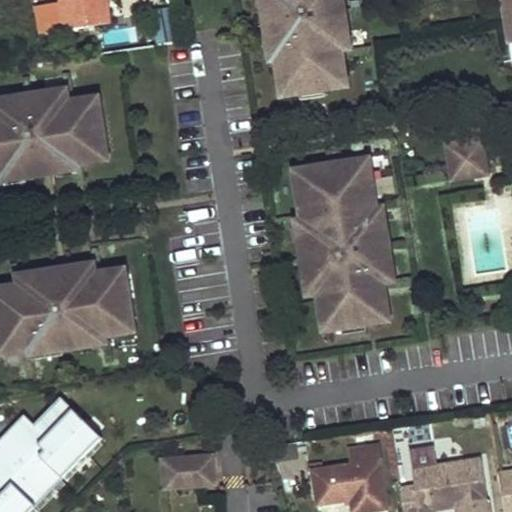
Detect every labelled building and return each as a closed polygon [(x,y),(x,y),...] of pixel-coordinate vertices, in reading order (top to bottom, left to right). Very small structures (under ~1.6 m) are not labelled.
[(64,0),(66,9),(49,11),(53,34),(90,29),(86,0),(64,0)] [(86,0),(90,29),(111,26),(107,0),(86,0)] [(263,0),(271,49),(275,48),(283,98),(302,95),(301,90),(344,83),(342,69),(347,69),(343,38),(350,37),(343,0),(263,0)] [(0,108),(0,176),(15,174),(16,178),(67,170),(67,167),(90,163),(89,155),(107,152),(99,98),(69,103),(68,98),(56,100),(55,93),(4,101),(5,108),(0,108)] [(486,169),(482,140),(448,146),(453,180),(480,176),(478,170),(486,169)] [(361,172),(360,161),(305,170),(306,180),(296,182),(302,222),(307,222),(308,231),(303,232),(312,283),(316,283),(324,333),(343,330),(342,325),(385,318),(383,304),(388,304),(383,273),(390,272),(383,221),(376,222),(374,212),(378,211),(372,170),(361,172)] [(19,281),(20,287),(0,289),(0,346),(17,345),(18,352),(52,347),(53,352),(92,345),(91,339),(116,335),(115,328),(134,325),(125,271),(95,275),(95,270),(83,272),(82,267),(30,275),(31,280),(19,281)] [(0,511),(41,511),(104,448),(63,408),(36,435),(26,425),(0,451),(0,511)] [(351,465),(313,470),(318,506),(352,500),(353,511),(368,511),(389,509),(379,444),(349,449),(351,465)] [(212,457),(164,461),(166,489),(215,485),(212,457)] [(483,459),(413,470),(416,486),(401,489),(404,511),(434,511),(434,510),(453,508),(452,502),(460,501),(461,506),(489,502),(483,459)] [(511,511),(511,472),(500,474),(505,511),(511,511)] [(460,501),(452,502),(453,508),(458,511),(461,506),(460,501)]
